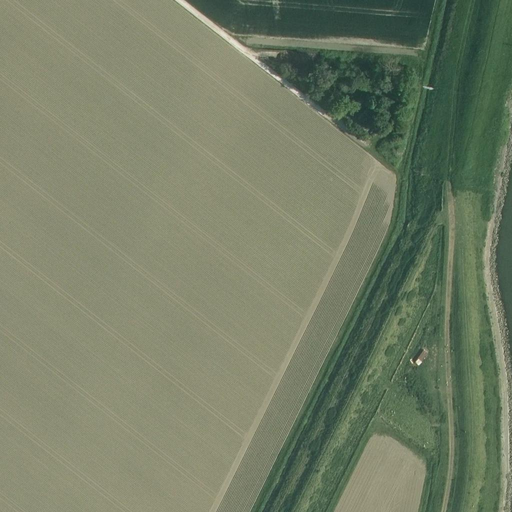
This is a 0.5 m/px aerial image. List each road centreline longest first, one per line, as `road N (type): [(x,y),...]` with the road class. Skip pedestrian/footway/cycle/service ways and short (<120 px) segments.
road 1 (track): [(485,0),(449,195),(289,511)]
road 2 (track): [(442,511),(450,474),(449,195)]
